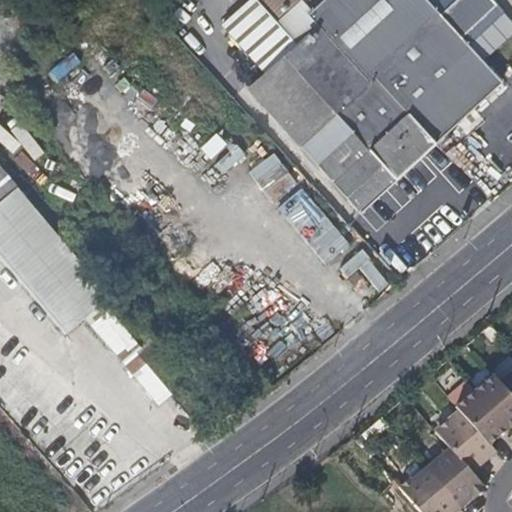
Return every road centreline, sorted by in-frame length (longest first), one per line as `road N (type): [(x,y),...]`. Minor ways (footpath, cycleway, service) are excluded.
road 1 (primary): [(511,246),(179,511)]
road 2 (unknown): [(209,489),(112,388),(0,297)]
road 3 (unknown): [(375,358),(213,203)]
road 4 (unknown): [(511,243),(467,197),(449,193),(398,228)]
